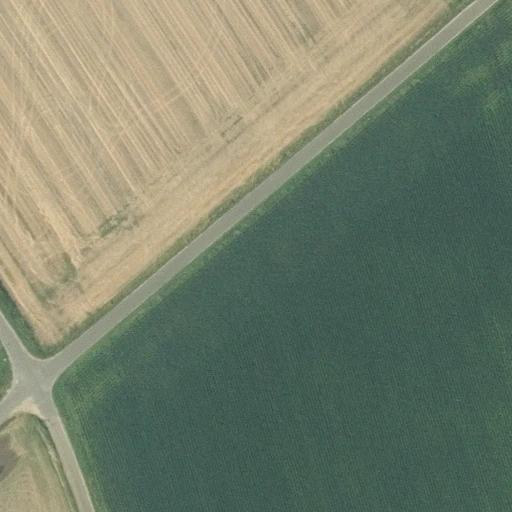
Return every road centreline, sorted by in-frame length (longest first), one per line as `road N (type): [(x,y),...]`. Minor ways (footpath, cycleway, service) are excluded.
road 1 (unclassified): [(482,0),(35,384)]
road 2 (unclassified): [(35,384),(86,511)]
